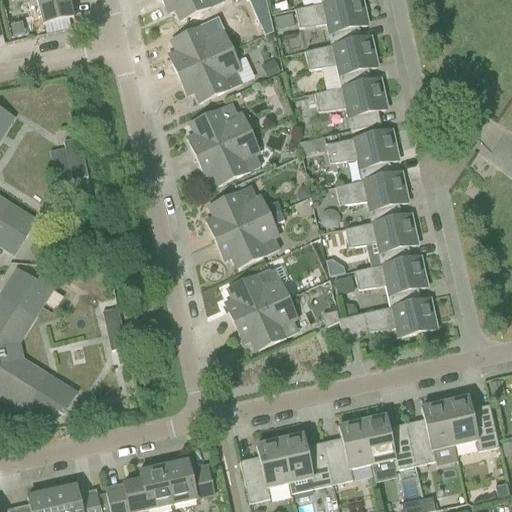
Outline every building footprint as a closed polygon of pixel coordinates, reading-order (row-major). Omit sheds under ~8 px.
[(35,0),(41,28),(72,21),(68,3),(77,1),(77,0),(35,0)] [(158,0),(163,9),(164,8),(168,16),(174,13),(179,24),(197,16),(210,10),(219,6),(216,0),(158,0)] [(251,13),(264,9),(261,0),(255,0),(248,3),(251,13)] [(361,0),(359,1),(358,0),(351,0),(350,0),(321,7),(293,13),(298,32),(326,28),(330,49),(360,42),(357,31),(365,29),(363,19),(365,18),(361,0)] [(275,34),(294,30),(291,17),(272,21),(275,34)] [(174,55),(168,58),(172,66),(170,67),(176,79),(231,54),(220,32),(214,35),(209,25),(199,30),(187,36),(169,44),(174,55)] [(371,43),(368,43),(368,41),(360,42),(330,49),(303,55),(307,74),(335,70),(340,91),(370,85),(367,73),(375,71),(372,61),(375,60),(371,43)] [(236,78),(241,75),(231,54),(176,79),(181,91),(183,91),(186,98),(192,96),(198,107),(240,87),(236,78)] [(268,83),(282,77),(276,65),(263,70),(268,83)] [(381,85),(378,85),(377,83),(370,85),(340,91),(313,97),(317,116),(345,112),(350,135),(379,128),(376,115),(384,113),(382,103),(385,102),(381,85)] [(239,115),(235,117),(231,107),(188,127),(193,138),(187,141),(190,149),(189,149),(194,162),(249,137),(239,115)] [(0,250),(13,259),(35,224),(0,202),(0,140),(13,120),(0,112),(0,250)] [(392,136),(389,137),(389,134),(324,149),(325,153),(328,168),(356,164),(361,185),(391,178),(388,166),(396,164),(393,154),(396,154),(392,136)] [(255,159),(258,158),(249,137),(194,162),(200,174),(202,174),(205,181),(211,178),(216,190),(259,170),(255,159)] [(71,184),(87,180),(78,141),(62,145),(64,151),(48,155),(53,179),(69,176),(71,184)] [(313,144),(299,147),(301,158),(315,155),(313,144)] [(402,178),(399,179),(398,176),(391,178),(361,185),(334,191),(338,210),(366,206),(371,227),(400,220),(398,208),(405,207),(403,196),(406,196),(402,178)] [(299,190),(296,196),(297,203),(309,200),(306,188),(299,190)] [(258,198),(255,200),(250,190),(207,210),(212,221),(205,224),(209,232),(207,232),(213,245),(277,216),(276,214),(281,213),(276,203),(263,209),(258,198)] [(319,194),(309,197),(311,206),(317,205),(320,200),(319,194)] [(273,228),(281,224),(277,216),(213,245),(219,257),(220,256),(224,264),(230,261),(235,272),(278,253),(274,245),(280,242),(273,228)] [(411,220),(409,221),(408,218),(400,220),(371,227),(343,233),(347,252),(375,248),(380,269),(410,262),(407,250),(415,249),(413,238),(415,238),(411,220)] [(329,258),(345,254),(342,237),(325,241),(325,242),(321,242),(323,255),(328,254),(329,258)] [(301,251),(321,252),(319,242),(301,251)] [(421,262),(418,263),(417,260),(410,262),(380,269),(353,275),(357,294),(385,290),(390,310),(419,304),(417,293),(424,291),(422,281),(425,280),(421,262)] [(230,304),(224,307),(228,314),(226,315),(232,327),(287,302),(281,288),(285,286),(286,282),(282,270),(270,275),(269,273),(244,284),(225,293),(230,304)] [(0,397),(25,414),(46,427),(55,413),(63,417),(75,397),(47,379),(20,362),(17,347),(33,321),(55,286),(35,273),(30,281),(16,272),(0,297),(0,397)] [(336,299),(353,296),(349,280),(333,284),(336,299)] [(291,327),(296,325),(287,302),(232,327),(238,340),(239,339),(243,347),(249,344),(254,355),(296,336),(291,327)] [(430,305),(428,305),(427,303),(419,304),(390,310),(337,323),(338,325),(343,346),(360,343),(358,337),(398,332),(400,339),(396,340),(397,341),(434,333),(432,323),(434,322),(430,305)] [(109,354),(125,351),(116,312),(101,315),(109,354)] [(338,325),(337,323),(336,316),(335,314),(321,318),(324,331),(338,325)] [(492,405),(504,403),(500,384),(488,387),(492,405)] [(466,401),(463,402),(462,400),(446,403),(446,406),(443,407),(453,450),(474,445),(476,456),(497,451),(488,409),(469,413),(466,401)] [(443,407),(439,408),(439,405),(422,409),(423,411),(419,412),(422,424),(404,428),(414,470),(434,466),(432,455),(453,450),(443,407)] [(364,425),(360,425),(370,469),(391,464),(394,475),(414,470),(404,428),(386,432),(384,420),(380,421),(380,418),(363,422),(364,425)] [(360,425),(357,426),(356,424),(340,427),(340,430),(337,431),(340,442),(322,446),(331,489),(352,484),(349,473),(370,469),(360,425)] [(301,439),(298,440),(297,437),(281,441),(281,443),(278,444),(287,487),(287,488),(290,498),(331,489),(322,446),(303,450),(301,439)] [(278,444),(274,445),(274,442),(257,446),(258,449),(254,449),(257,461),(238,465),(248,508),(269,503),(266,492),(287,488),(287,487),(278,444)] [(186,464),(177,466),(177,463),(163,466),(164,469),(161,469),(171,509),(212,500),(206,473),(188,477),(186,464)] [(161,469),(159,470),(159,467),(145,470),(145,473),(137,475),(140,487),(104,496),(107,511),(157,511),(171,509),(161,469)] [(74,489),(65,491),(65,488),(51,492),(52,494),(50,494),(53,511),(97,511),(94,498),(77,502),(74,489)] [(53,511),(50,494),(47,495),(47,493),(33,496),(34,498),(26,500),(28,511),(53,511)] [(431,511),(429,502),(421,503),(423,511),(431,511)] [(400,511),(423,511),(421,503),(399,508),(400,511)]
